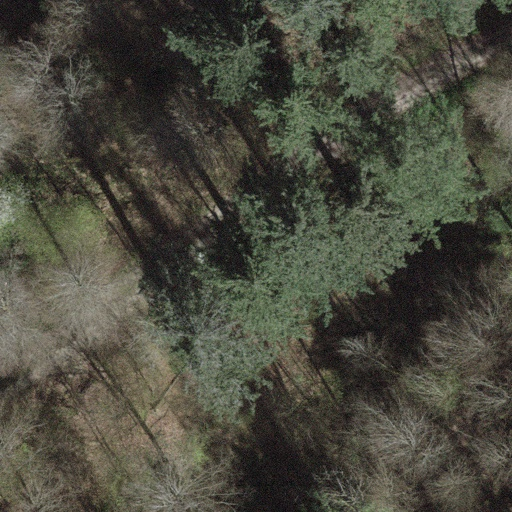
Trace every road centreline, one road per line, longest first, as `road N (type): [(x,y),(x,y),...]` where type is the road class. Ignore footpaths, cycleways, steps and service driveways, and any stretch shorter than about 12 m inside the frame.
road 1 (track): [(0,384),(406,94),(511,38)]
road 2 (track): [(400,511),(511,382)]
